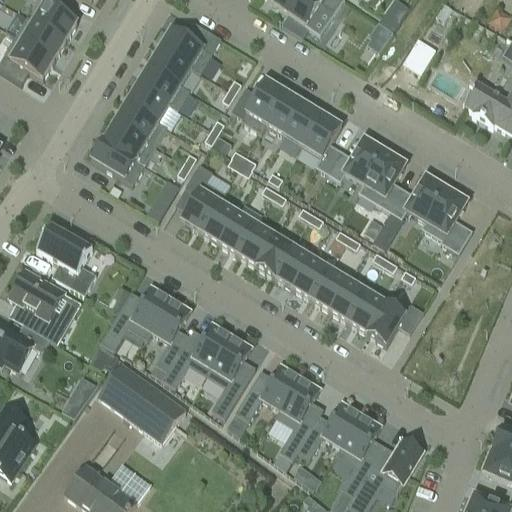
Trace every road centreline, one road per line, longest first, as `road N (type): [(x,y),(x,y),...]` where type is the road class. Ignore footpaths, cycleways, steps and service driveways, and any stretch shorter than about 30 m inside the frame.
road 1 (residential): [(462,441),(35,188)]
road 2 (residential): [(224,20),(511,191)]
road 3 (residential): [(66,135),(150,0)]
road 4 (residential): [(511,317),(462,441)]
